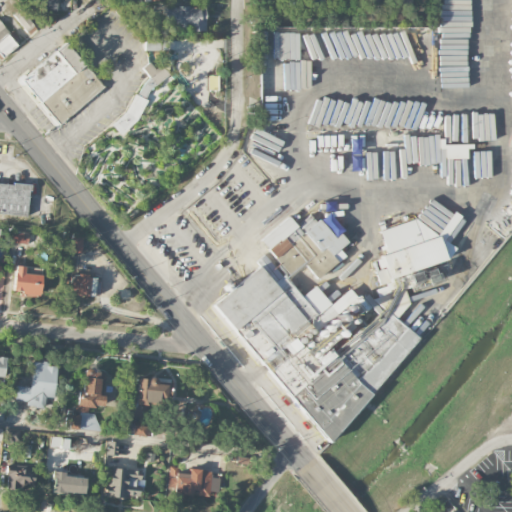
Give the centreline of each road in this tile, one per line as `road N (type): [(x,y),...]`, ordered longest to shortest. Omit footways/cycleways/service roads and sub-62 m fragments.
road 1 (primary): [(303,464),(0,103)]
road 2 (residential): [(238,0),(237,127),(229,153),(122,247)]
road 3 (residential): [(203,342),(171,346),(0,327)]
road 4 (residential): [(511,442),(493,446),(413,511)]
